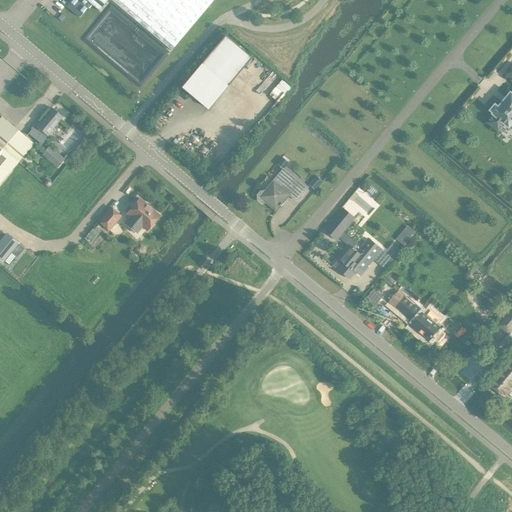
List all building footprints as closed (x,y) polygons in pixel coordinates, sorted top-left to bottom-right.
[(88,4),(82,0),(69,0),(64,6),(65,6),(77,17),(88,4)] [(85,0),(98,11),(107,0),(110,0),(171,50),(213,0),(85,0)] [(251,58),(225,36),(182,86),(208,108),(251,58)] [(511,93),(511,92),(499,107),(495,104),(490,111),(493,113),(492,114),(494,115),(488,123),(499,132),(505,125),(509,128),(511,126),(511,69),(506,76),(511,80),(511,93)] [(36,141),(42,132),(48,137),(53,131),(51,130),(62,117),(51,108),(36,127),(35,126),(32,130),(31,129),(27,134),(36,141)] [(0,183),(18,162),(26,169),(29,166),(20,159),(34,144),(1,117),(0,118),(0,183)] [(56,168),(63,160),(48,147),(41,155),(56,168)] [(297,201),(307,189),(284,170),(266,191),(261,192),(258,195),(258,200),(262,203),(267,202),(277,211),(290,195),(297,201)] [(318,175),(310,183),(316,188),(324,180),(318,175)] [(147,230),(160,215),(140,198),(127,214),(130,216),(124,223),(133,230),(138,223),(147,230)] [(109,230),(121,216),(110,207),(98,221),(109,230)] [(360,219),(355,215),(336,238),(345,245),(358,229),(355,226),(360,219)] [(397,238),(406,245),(417,231),(408,224),(397,238)] [(91,242),(99,232),(93,228),(86,237),(91,242)] [(334,264),(351,279),(357,271),(360,273),(363,270),(365,272),(369,268),(368,267),(382,250),(369,239),(358,253),(349,245),(334,264)] [(411,320),(420,308),(405,296),(395,308),(411,320)] [(511,311),(500,326),(509,333),(511,329),(511,311)] [(430,339),(440,328),(422,314),(413,325),(430,339)] [(471,347),(483,333),(476,328),(469,337),(467,335),(463,340),(471,347)] [(511,386),(511,357),(490,384),(504,396),(511,386)]
